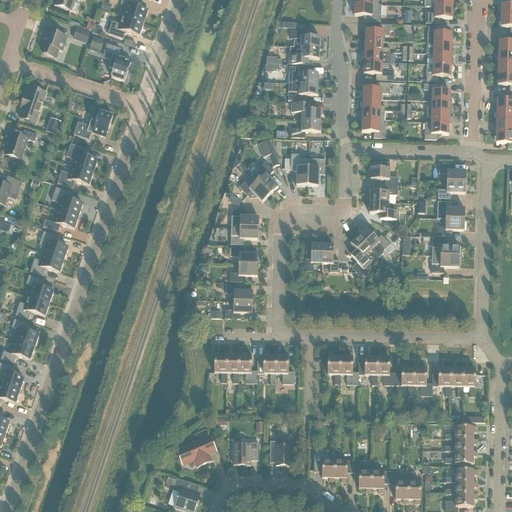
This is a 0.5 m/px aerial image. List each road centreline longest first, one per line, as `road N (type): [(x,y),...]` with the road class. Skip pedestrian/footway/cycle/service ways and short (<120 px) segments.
road 1 (residential): [(7,511),(143,106)]
road 2 (residential): [(277,337),(280,228),(297,214),(341,216),(347,151)]
road 3 (residential): [(485,159),(477,325),(483,338)]
road 4 (residential): [(483,338),(308,336)]
road 5 (residential): [(472,154),(480,0)]
road 6 (residential): [(218,511),(226,484),(303,484),(343,511)]
road 7 (residential): [(347,151),(339,137),(335,0)]
road 8 (residential): [(143,106),(7,60)]
road 9 (residential): [(472,154),(347,151)]
